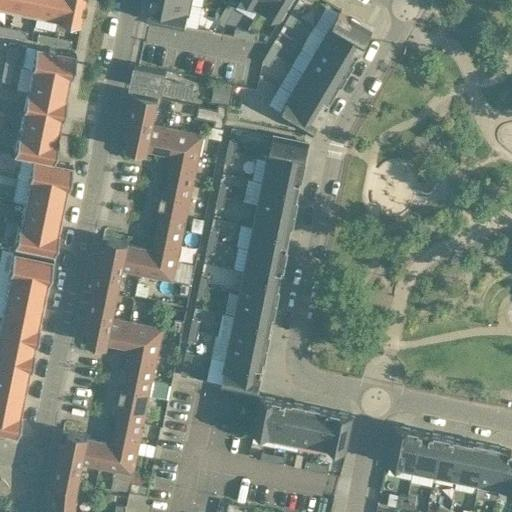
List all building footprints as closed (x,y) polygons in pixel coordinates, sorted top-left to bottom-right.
[(0,0),(0,6),(14,9),(15,0),(0,0)] [(15,0),(14,9),(36,14),(38,0),(15,0)] [(58,18),(61,0),(38,0),(36,14),(57,18),(58,18)] [(57,19),(80,24),(83,12),(84,13),(86,4),(85,4),(85,0),(61,0),(58,18),(57,18),(57,19)] [(185,25),(190,3),(175,0),(151,0),(151,6),(148,17),(185,25)] [(230,0),(228,0),(223,10),(231,14),(237,3),(230,0)] [(290,0),(264,0),(261,6),(281,17),(290,0)] [(298,1),(291,11),(298,15),(305,5),(298,1)] [(225,24),(231,14),(223,10),(218,20),(225,24)] [(292,25),(298,15),(291,11),(285,21),(292,25)] [(360,24),(361,22),(352,17),(351,18),(339,11),(327,32),(358,50),(358,51),(359,52),(365,42),(372,31),(360,24)] [(0,33),(9,35),(10,27),(0,24),(0,33)] [(27,30),(10,27),(9,35),(26,38),(27,30)] [(246,37),(247,29),(235,27),(234,35),(246,37)] [(257,40),(259,32),(247,29),(246,37),(257,40)] [(53,44),(54,36),(37,32),(36,40),(53,44)] [(358,50),(327,32),(315,52),(348,71),(354,60),(353,60),(358,51),(358,50)] [(71,39),(54,36),(53,44),(70,47),(71,39)] [(282,44),(275,40),(268,50),(275,54),(282,44)] [(4,62),(12,64),(16,47),(8,45),(4,62)] [(32,68),(71,76),(76,54),(35,45),(31,68),(32,69),(32,68)] [(269,65),(275,54),(268,50),(262,61),(269,65)] [(348,71),(315,52),(304,71),(335,90),(341,80),(342,81),(348,71)] [(12,64),(4,62),(1,79),(9,81),(12,64)] [(167,70),(154,68),(135,64),(131,84),(197,98),(198,91),(193,90),(194,85),(165,79),(167,70)] [(28,87),(27,87),(24,101),(22,112),(23,112),(19,131),(19,132),(58,140),(58,139),(57,139),(61,120),(62,120),(64,110),(67,95),(66,95),(70,77),(71,77),(71,76),(32,68),(32,69),(28,87)] [(335,90),(304,71),(292,91),(325,110),(331,100),(329,99),(335,90)] [(229,104),(233,85),(215,81),(211,101),(218,103),(219,102),(228,104),(229,104)] [(204,134),(171,127),(157,124),(162,97),(156,95),(137,91),(133,90),(131,102),(122,146),(147,151),(148,149),(151,149),(173,154),(204,134)] [(325,110),(292,91),(280,111),(311,129),(313,130),(319,120),(325,110)] [(225,116),(228,104),(219,102),(218,103),(217,108),(216,114),(225,116)] [(206,118),(208,106),(199,104),(196,116),(206,118)] [(216,114),(217,108),(208,106),(206,118),(215,120),(216,114)] [(228,110),(226,117),(238,120),(239,112),(228,110)] [(223,127),(225,116),(216,114),(215,120),(214,125),(223,127)] [(58,140),(19,132),(19,131),(18,131),(13,154),(32,158),(32,157),(53,162),(54,161),(58,140)] [(194,183),(204,134),(173,154),(168,177),(194,183)] [(269,159),(305,166),(307,153),(310,143),(273,135),(269,159)] [(235,151),(237,140),(230,138),(227,150),(235,151)] [(225,162),(233,163),(235,151),(227,150),(225,162)] [(72,165),(54,161),(53,162),(32,157),(32,158),(27,180),(29,180),(29,179),(68,187),(72,165)] [(264,181),(298,188),(300,178),(302,179),(305,166),(269,159),(264,181)] [(184,232),(194,183),(168,177),(164,196),(161,195),(159,206),(162,207),(158,226),(184,232)] [(68,188),(68,187),(29,179),(29,180),(24,201),(62,209),(65,193),(66,188),(68,188)] [(259,203),(296,211),(298,198),(296,197),(298,188),(264,181),(259,203)] [(226,196),(228,184),(220,183),(218,195),(226,196)] [(215,206),(223,208),(226,196),(218,195),(215,206)] [(24,201),(20,223),(59,231),(58,230),(62,209),(24,201)] [(255,225),(289,233),(291,223),(293,223),(296,211),(259,203),(255,225)] [(54,254),(58,237),(59,231),(20,223),(19,222),(14,246),(54,254)] [(250,248),(286,255),(289,242),(287,242),(289,233),(255,225),(250,248)] [(174,280),(184,232),(158,226),(153,249),(174,280)] [(217,241),(219,229),(211,228),(209,239),(217,241)] [(115,316),(124,270),(174,280),(153,249),(129,244),(128,243),(129,241),(103,235),(94,279),(91,296),(81,340),(107,345),(108,342),(109,342),(133,347),(164,326),(115,316)] [(206,251),(214,253),(217,241),(209,239),(206,251)] [(246,270),(280,277),(282,268),(284,268),(286,255),(250,248),(246,270)] [(8,274),(9,274),(9,273),(48,281),(53,259),(13,250),(8,274)] [(241,292),(277,300),(280,287),(278,287),(280,277),(246,270),(241,292)] [(199,284),(207,286),(210,274),(202,272),(199,284)] [(9,274),(5,295),(43,303),(46,287),(47,282),(48,282),(48,281),(9,273),(9,274)] [(182,281),(180,292),(190,294),(192,283),(182,281)] [(197,296),(205,297),(207,286),(199,284),(197,296)] [(236,315),(271,322),(273,312),(275,313),(277,300),(241,292),(236,315)] [(5,295),(0,317),(39,325),(40,324),(38,324),(43,303),(5,295)] [(232,337),(268,345),(270,332),(269,331),(271,322),(236,315),(232,337)] [(0,317),(0,318),(0,339),(34,347),(34,344),(35,344),(39,325),(0,317)] [(173,329),(182,330),(184,319),(175,317),(173,329)] [(198,330),(201,318),(193,317),(190,329),(198,330)] [(154,376),(164,326),(133,347),(128,370),(154,376)] [(188,340),(196,342),(198,330),(190,329),(188,340)] [(227,359),(262,366),(264,357),(265,357),(268,345),(232,337),(227,359)] [(0,339),(0,362),(30,369),(34,350),(33,349),(34,347),(0,339)] [(222,383),(258,390),(264,366),(262,366),(227,359),(222,383)] [(0,362),(0,385),(25,391),(29,369),(30,370),(30,369),(0,362)] [(189,376),(191,364),(183,362),(181,374),(189,376)] [(144,425),(154,376),(128,370),(124,389),(121,388),(119,400),(122,400),(118,419),(144,425)] [(20,412),(21,407),(25,391),(0,385),(0,408),(21,413),(21,412),(20,412)] [(254,431),(277,435),(285,401),(286,399),(261,394),(254,431)] [(277,435),(300,440),(307,404),(294,401),(294,403),(285,401),(277,435)] [(300,440),(322,445),(329,410),(328,410),(319,408),(320,407),(307,404),(300,440)] [(0,432),(17,436),(21,413),(0,408),(0,432)] [(322,445),(345,449),(353,413),(328,408),(328,410),(329,410),(322,445)] [(134,474),(144,425),(118,419),(113,442),(134,474)] [(414,466),(421,431),(422,431),(422,429),(411,427),(397,424),(394,437),(392,437),(390,448),(392,448),(389,461),(414,466)] [(100,511),(95,511),(77,510),(80,486),(84,464),(134,474),(113,442),(90,437),(88,437),(89,434),(63,429),(57,460),(54,473),(52,482),(51,492),(49,511),(100,511)] [(421,431),(414,466),(435,471),(443,434),(432,431),(432,433),(422,431),(421,431)] [(457,475),(465,440),(454,438),(454,436),(443,434),(435,471),(457,475)] [(477,493),(487,443),(476,440),(475,442),(465,440),(457,475),(455,488),(477,493)] [(499,490),(511,450),(511,449),(500,447),(500,445),(487,443),(477,493),(476,496),(496,500),(499,490)] [(272,461),(274,453),(262,450),(261,458),(272,461)] [(511,450),(499,490),(500,490),(502,485),(511,489),(511,450)] [(284,463),(286,455),(274,453),(272,461),(284,463)] [(316,470),(318,462),(306,459),(305,467),(316,470)] [(328,472),(330,464),(318,462),(316,470),(328,472)] [(146,494),(148,484),(131,481),(130,490),(146,494)] [(0,497),(10,491),(9,489),(9,487),(8,486),(8,484),(7,482),(0,486),(0,497)] [(405,507),(408,495),(400,493),(397,505),(405,507)] [(416,497),(408,495),(405,507),(413,508),(416,497)] [(235,511),(237,503),(229,501),(226,511),(235,511)] [(244,511),(246,504),(237,503),(235,511),(244,511)]
